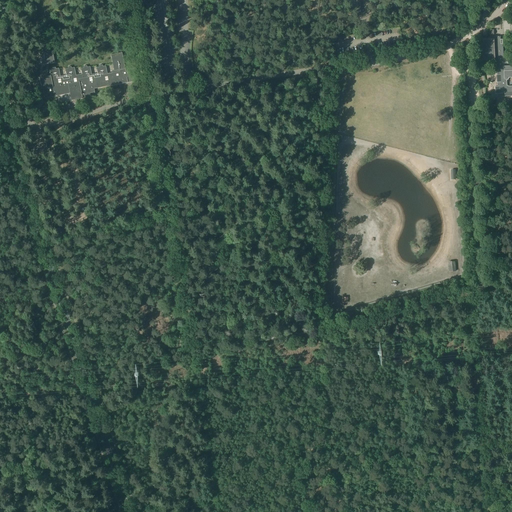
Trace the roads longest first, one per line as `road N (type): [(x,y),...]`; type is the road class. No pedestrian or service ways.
road 1 (tertiary): [(128,511),(0,106)]
road 2 (track): [(489,259),(477,29)]
road 3 (track): [(466,289),(476,473)]
road 4 (track): [(506,441),(332,462)]
road 5 (track): [(206,511),(212,477),(190,346)]
road 6 (track): [(317,333),(332,462)]
